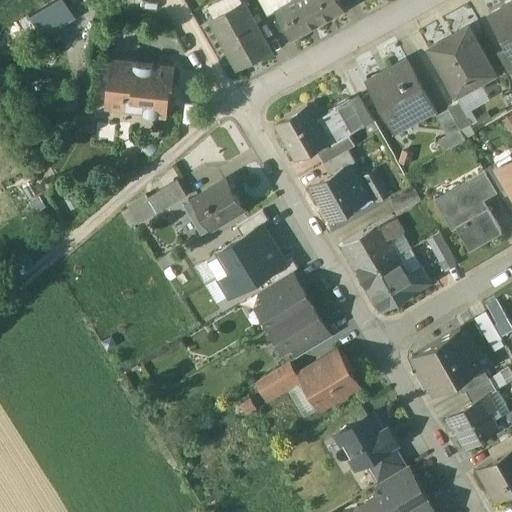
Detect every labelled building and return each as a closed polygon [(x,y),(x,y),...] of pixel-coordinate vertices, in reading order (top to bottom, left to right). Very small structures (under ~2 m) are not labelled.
[(61,0),(30,18),(42,39),(74,21),(62,0),(61,0)] [(269,54),(239,0),(222,0),(208,8),(215,20),(210,22),(237,72),(269,54)] [(254,0),(265,18),(275,13),(267,0),(254,0)] [(298,0),(293,3),(275,13),(290,42),(317,27),(301,0),(298,0)] [(301,0),(317,27),(343,12),(335,0),(301,0)] [(511,5),(488,19),(506,52),(511,63),(511,5)] [(494,79),(467,30),(450,40),(452,43),(429,56),(454,102),(494,79)] [(511,63),(506,52),(496,58),(508,80),(511,78),(511,63)] [(433,115),(407,65),(367,87),(393,137),(433,115)] [(171,73),(151,71),(151,69),(150,69),(150,70),(136,69),(137,68),(135,68),(135,69),(111,66),(109,81),(108,81),(108,82),(109,83),(108,90),(107,90),(107,92),(108,92),(108,98),(131,101),(146,102),(144,118),(146,118),(146,115),(155,116),(154,117),(156,118),(156,117),(163,117),(165,104),(167,104),(171,73)] [(131,101),(108,98),(106,111),(123,113),(131,101)] [(146,102),(131,101),(123,113),(123,116),(144,118),(146,102)] [(347,104),(331,113),(333,115),(347,140),(348,140),(363,131),(347,104)] [(471,127),(459,106),(447,112),(459,133),(471,127)] [(314,125),(306,111),(275,129),(295,163),(315,151),(326,145),(314,125)] [(459,133),(447,112),(435,119),(446,140),(459,133)] [(347,140),(333,115),(314,125),(326,145),(315,151),(318,156),(340,143),(346,155),(354,151),(348,140),(347,140)] [(511,121),(500,129),(510,145),(511,143),(511,121)] [(340,143),(318,156),(325,168),(346,155),(340,143)] [(346,155),(325,168),(331,178),(342,172),(343,173),(353,168),(353,167),(346,155)] [(511,164),(497,173),(495,174),(506,193),(511,202),(511,164)] [(353,168),(343,173),(362,208),(373,202),(362,182),(353,168)] [(497,173),(495,170),(483,177),(496,199),(506,193),(495,174),(497,173)] [(343,173),(342,172),(331,178),(311,190),(331,225),(362,208),(343,173)] [(388,201),(374,175),(362,182),(373,202),(376,208),(388,201)] [(496,199),(483,177),(472,183),(484,205),(496,199)] [(472,183),(432,206),(450,237),(456,234),(468,256),(499,238),(489,220),(482,207),(484,205),(472,183)] [(177,184),(148,202),(156,215),(185,198),(177,184)] [(220,186),(188,205),(196,218),(202,215),(211,231),(242,213),(232,194),(227,197),(220,186)] [(420,207),(414,196),(389,210),(395,221),(420,207)] [(236,231),(242,240),(261,229),(267,225),(262,215),(236,231)] [(391,221),(378,229),(387,245),(400,237),(391,221)] [(261,229),(242,240),(206,262),(230,301),(265,280),(285,267),(261,229)] [(378,229),(343,248),(362,283),(397,263),(387,245),(378,229)] [(454,271),(444,254),(433,260),(443,278),(454,271)] [(397,263),(362,283),(381,317),(416,298),(406,279),(397,263)] [(285,267),(265,280),(270,289),(289,278),(297,274),(291,264),(285,267)] [(420,272),(406,279),(416,298),(430,290),(420,272)] [(270,289),(258,296),(264,306),(295,288),(289,278),(270,289)] [(264,306),(255,312),(269,334),(310,309),(296,287),(295,288),(264,306)] [(310,309),(269,334),(282,356),(291,351),(322,332),(323,331),(310,309)] [(476,326),(491,352),(500,347),(485,321),(476,326)] [(322,332),(291,351),(297,361),(328,343),(322,332)] [(459,335),(418,359),(427,375),(420,379),(431,398),(454,385),(456,389),(482,374),(459,335)] [(336,357),(299,379),(320,413),(333,405),(339,407),(345,403),(347,397),(357,391),(349,378),(352,377),(343,361),(340,363),(336,357)] [(284,369),(255,387),(264,402),(293,384),(284,369)] [(482,374),(456,389),(462,400),(464,399),(488,385),(482,374)] [(488,385),(464,399),(470,410),(479,405),(480,406),(495,398),(488,385)] [(470,410),(446,423),(447,425),(449,424),(455,435),(453,437),(454,438),(456,437),(466,454),(497,437),(480,406),(479,405),(470,410)] [(371,420),(335,441),(355,475),(364,470),(393,452),(396,450),(387,435),(382,438),(371,420)] [(511,442),(486,457),(492,468),(477,477),(488,497),(487,497),(495,511),(511,500),(511,442)] [(393,452),(364,470),(376,491),(405,473),(393,452)] [(376,491),(375,492),(381,502),(412,484),(405,473),(376,491)] [(381,502),(374,506),(377,511),(415,511),(425,506),(412,484),(381,502)]
